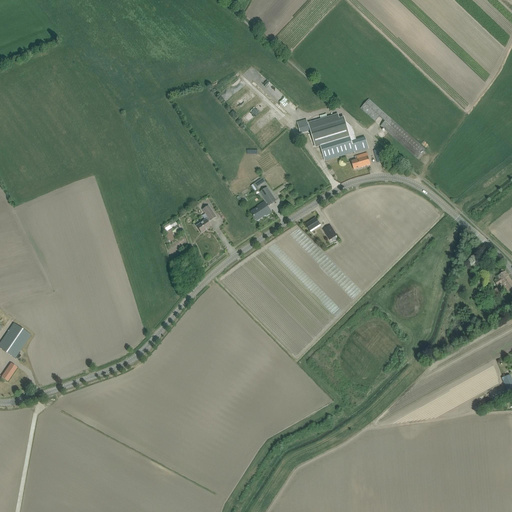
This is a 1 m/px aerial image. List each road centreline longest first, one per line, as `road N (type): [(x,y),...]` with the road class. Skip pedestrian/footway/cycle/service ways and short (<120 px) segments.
road 1 (tertiary): [(511,269),(415,183),(362,179),(324,196),(202,281),(130,361),(0,403)]
road 2 (track): [(463,222),(428,333),(409,356),(415,364),(350,426),(292,462),(254,511)]
